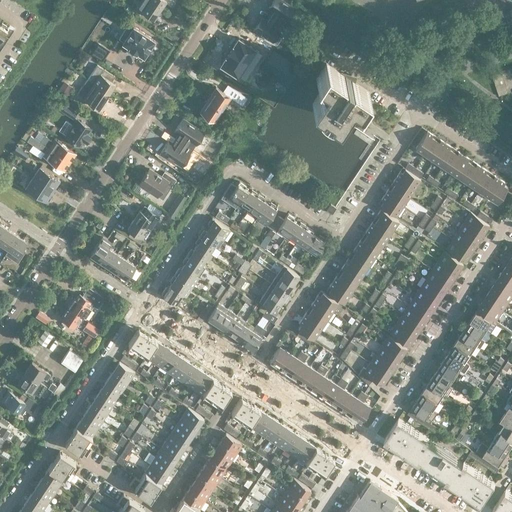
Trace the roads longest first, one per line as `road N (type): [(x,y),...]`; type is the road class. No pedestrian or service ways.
road 1 (unclassified): [(0,335),(222,0)]
road 2 (residential): [(144,306),(235,168),(343,237)]
road 3 (residential): [(361,449),(511,223)]
road 4 (residential): [(157,511),(249,372)]
road 5 (residential): [(249,372),(343,237)]
road 6 (residential): [(54,441),(144,306)]
road 7 (residential): [(343,237),(421,117)]
road 8 (residential): [(361,449),(249,372)]
road 9 (residential): [(249,372),(144,306)]
